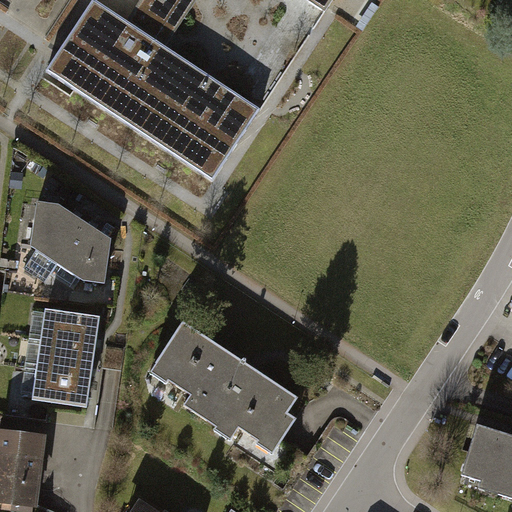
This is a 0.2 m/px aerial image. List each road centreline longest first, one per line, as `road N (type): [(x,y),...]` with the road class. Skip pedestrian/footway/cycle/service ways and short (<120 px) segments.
road 1 (residential): [(356,489),(511,257)]
road 2 (unknown): [(134,211),(111,337)]
